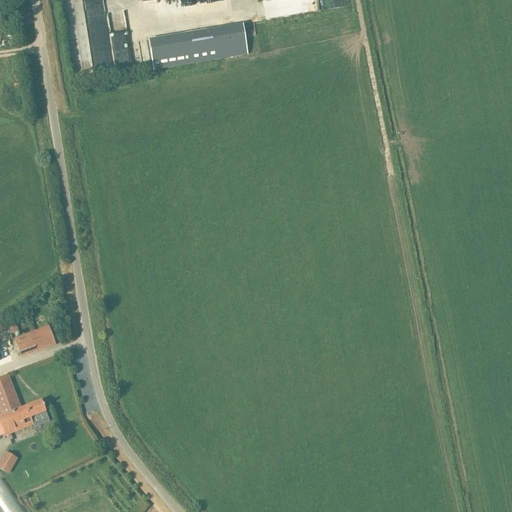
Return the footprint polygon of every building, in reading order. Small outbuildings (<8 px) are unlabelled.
[(131,62),(127,31),(108,33),(103,0),(88,0),(86,0),(94,54),(102,53),(104,69),(111,68),(110,65),(131,62)] [(212,29),(182,34),(188,65),(218,60),(247,55),(242,24),(212,29)] [(16,325),(10,328),(12,334),(19,332),(16,325)] [(55,345),(48,326),(14,339),(21,358),(55,345)] [(21,408),(8,375),(0,377),(0,415),(1,417),(0,416),(0,422),(5,436),(33,425),(31,418),(46,412),(41,401),(21,408)] [(46,413),(34,417),(36,426),(49,422),(46,413)] [(18,459),(5,452),(0,460),(0,469),(8,475),(18,459)]
